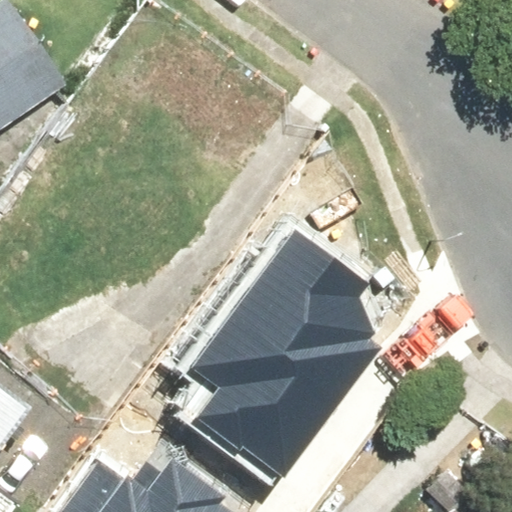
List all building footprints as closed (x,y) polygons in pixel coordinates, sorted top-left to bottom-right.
[(0,167),(24,150),(8,128),(73,82),(14,0),(9,0),(0,6),(0,167)] [(74,194),(0,230),(0,243),(42,330),(230,238),(166,109),(58,162),(74,194)] [(252,229),(141,393),(251,466),(361,302),(252,229)] [(0,394),(0,493),(14,475),(0,463),(0,429),(17,408),(0,394)] [(99,458),(63,511),(212,511),(223,497),(146,446),(126,476),(99,458)]
